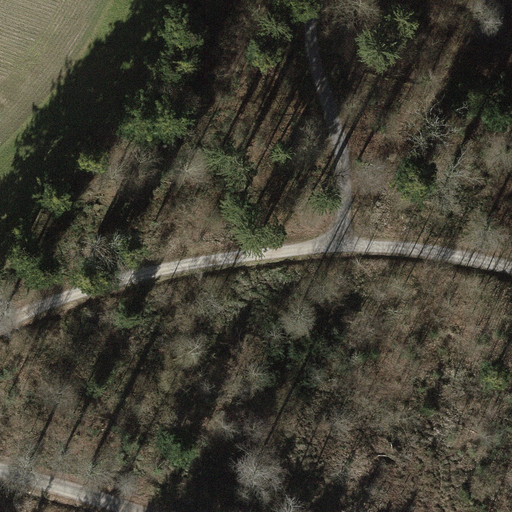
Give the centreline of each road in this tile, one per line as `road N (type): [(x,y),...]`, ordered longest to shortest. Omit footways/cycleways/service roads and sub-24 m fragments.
road 1 (track): [(511,268),(388,247),(276,251),(135,276),(0,326)]
road 2 (track): [(317,0),(314,56),(341,149),(346,246)]
road 3 (track): [(132,511),(0,472)]
